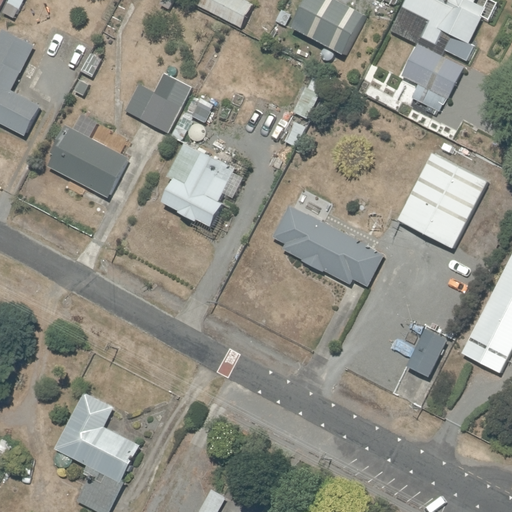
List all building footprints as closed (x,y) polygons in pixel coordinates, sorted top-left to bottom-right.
[(25,0),(8,0),(2,11),(15,18),(25,0)] [(254,4),(246,0),(202,0),(200,6),(242,27),(254,4)] [(305,0),(291,29),(325,47),(320,57),(332,63),(337,53),(345,57),(366,16),(334,0),(305,0)] [(394,108),(407,79),(451,100),(468,65),(478,43),(471,39),(482,15),(490,19),(498,0),(408,0),(394,31),(419,42),(402,77),(371,63),(358,91),(394,108)] [(36,45),(7,29),(0,42),(0,119),(28,134),(44,104),(13,88),(36,45)] [(330,79),(318,72),(308,89),(320,96),(330,79)] [(139,85),(125,112),(169,133),(190,89),(166,77),(157,94),(139,85)] [(214,107),(201,101),(194,119),(206,124),(214,107)] [(307,127),(297,121),(285,141),(295,147),(307,127)] [(130,158),(68,126),(47,166),(109,198),(130,158)] [(239,191),(228,186),(237,169),(185,142),(166,179),(174,183),(164,204),(183,213),(181,217),(196,224),(198,221),(212,228),(224,204),(220,202),(224,195),(234,201),(239,191)] [(494,178),(438,150),(401,222),(457,250),(494,178)] [(326,210),(323,215),(320,221),(291,205),(274,236),(287,244),(283,250),(350,286),(354,280),(368,287),(385,256),(375,251),(381,240),(327,211),(326,210)] [(391,217),(377,210),(369,225),(383,232),(391,217)] [(503,376),(511,358),(511,256),(471,337),(462,355),(503,376)] [(448,338),(426,328),(408,368),(430,378),(448,338)] [(118,413),(89,396),(59,451),(97,472),(81,501),(100,511),(114,511),(149,450),(110,428),(118,413)] [(228,511),(212,503),(206,511),(228,511)]
